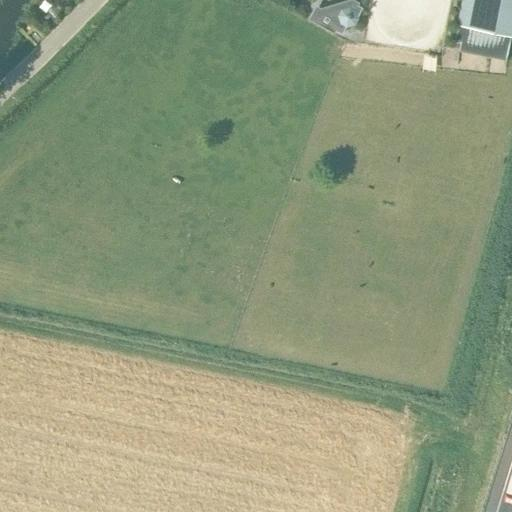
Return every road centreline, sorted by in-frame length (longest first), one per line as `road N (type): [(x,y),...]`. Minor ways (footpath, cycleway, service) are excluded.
road 1 (unknown): [(511,280),(471,423),(448,438),(433,436)]
road 2 (unclassified): [(0,93),(98,0)]
